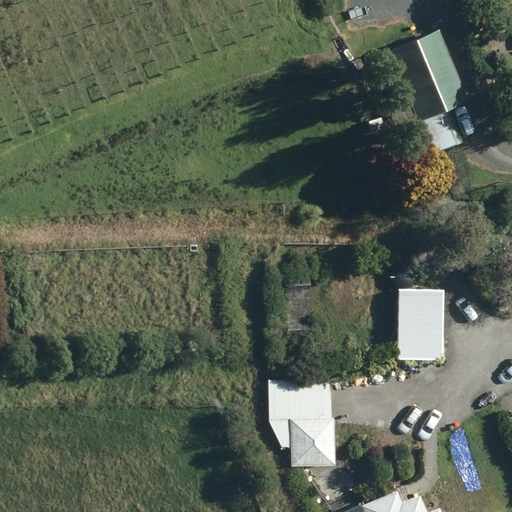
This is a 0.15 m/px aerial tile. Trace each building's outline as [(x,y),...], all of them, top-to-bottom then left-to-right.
[(386,49),(427,155),(461,142),(447,107),(461,101),(434,30),(386,49)] [(311,339),(312,281),(285,280),(284,339),(311,339)] [(435,360),(440,291),(395,288),(391,357),(435,360)] [(266,423),(280,447),(288,447),(288,466),(327,467),(328,381),(267,380),(266,423)] [(411,481),(340,511),(437,511),(434,505),(424,510),(411,481)]
